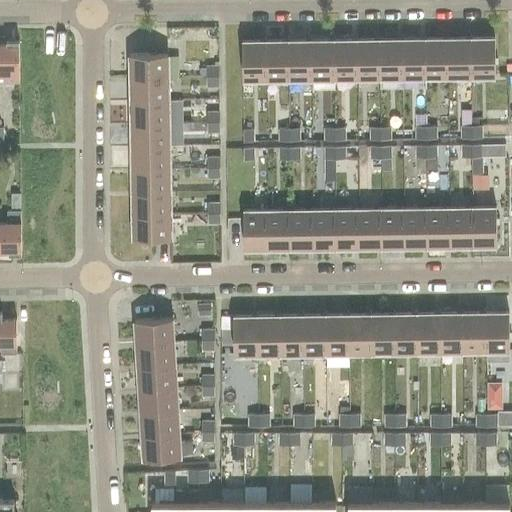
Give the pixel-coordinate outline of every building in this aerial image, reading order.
[(496,75),(496,37),(473,38),(473,75),(496,75)] [(427,76),(427,38),(404,39),(404,76),(427,76)] [(450,75),(450,38),(427,38),(427,76),(450,75)] [(473,75),(473,38),(450,38),(450,75),(473,75)] [(192,39),(191,55),(223,56),(223,39),(192,39)] [(358,77),(358,39),(335,40),(335,77),(358,77)] [(381,76),(381,39),(358,39),(358,77),(381,76)] [(404,76),(404,39),(381,39),(381,76),(404,76)] [(289,78),(289,40),(266,41),(266,78),(289,78)] [(312,77),(312,40),(289,40),(289,78),(312,77)] [(335,77),(335,40),(312,40),(312,77),(335,77)] [(266,78),(266,41),(243,41),(243,78),(266,78)] [(0,80),(20,80),(20,43),(0,43),(0,80)] [(169,76),(168,53),(131,54),(132,77),(169,76)] [(207,66),(207,76),(220,76),(220,65),(207,66)] [(169,99),(169,76),(132,77),(132,100),(169,99)] [(220,86),(220,76),(207,76),(208,86),(220,86)] [(170,122),(169,99),(132,100),(132,123),(170,122)] [(208,111),(208,122),(220,121),(220,111),(208,111)] [(221,132),(220,121),(208,122),(208,132),(221,132)] [(170,145),(170,122),(132,123),(133,146),(170,145)] [(473,138),(472,125),(462,125),(462,138),(473,138)] [(483,125),(472,125),(473,138),(483,138),(483,125)] [(381,139),(381,126),(371,126),(371,139),(381,139)] [(392,126),(381,126),(381,139),(392,139),(392,126)] [(427,138),(427,126),(417,126),(417,138),(427,138)] [(437,126),(427,126),(427,138),(437,138),(437,126)] [(290,140),(290,127),(280,128),(280,140),(290,140)] [(300,127),(290,127),(290,140),(301,140),(300,127)] [(336,140),(336,127),(325,127),(325,140),(336,140)] [(346,127),(336,127),(336,140),(346,139),(346,127)] [(255,128),(244,128),(244,141),(255,141),(255,128)] [(438,144),(427,145),(427,157),(438,157),(438,144)] [(473,157),(473,144),(462,144),(463,157),(473,157)] [(483,144),(473,144),(473,157),(483,157),(483,144)] [(171,168),(170,145),(133,146),(133,169),(171,168)] [(382,158),(382,145),(371,145),(371,158),(382,158)] [(392,145),(382,145),(382,158),(392,158),(392,145)] [(427,157),(427,145),(417,145),(417,157),(427,157)] [(291,159),(290,146),(280,147),(280,159),(291,159)] [(301,146),(290,146),(291,159),(301,159),(301,146)] [(336,159),(336,146),(326,146),(326,159),(336,159)] [(346,146),(336,146),(336,159),(346,158),(346,146)] [(244,147),(245,160),(255,160),(255,147),(244,147)] [(208,157),(208,167),(221,167),(221,157),(208,157)] [(473,173),(484,173),(483,157),(473,157),(473,173)] [(221,177),(221,167),(208,167),(208,177),(221,177)] [(171,191),(171,168),(133,169),(134,192),(171,191)] [(171,214),(171,191),(134,192),(134,215),(171,214)] [(8,222),(0,221),(0,250),(22,251),(22,210),(21,210),(21,193),(12,193),(12,210),(8,210),(8,222)] [(208,203),(209,213),(221,213),(221,202),(208,203)] [(497,244),(497,206),(474,207),(474,244),(497,244)] [(428,245),(428,207),(405,208),(406,245),(428,245)] [(451,244),(451,207),(428,207),(428,245),(451,244)] [(474,244),(474,207),(451,207),(451,244),(474,244)] [(360,246),(359,208),(336,209),(337,246),(360,246)] [(383,245),(382,208),(359,208),(360,246),(383,245)] [(406,245),(405,208),(382,208),(383,245),(406,245)] [(291,247),(290,209),(267,210),(268,247),(291,247)] [(314,246),(313,209),(290,209),(291,247),(314,246)] [(337,246),(336,209),(313,209),(314,246),(337,246)] [(268,247),(267,210),(244,210),(245,247),(268,247)] [(221,223),(221,213),(209,213),(209,223),(221,223)] [(172,237),(171,214),(134,215),(134,238),(172,237)] [(199,314),(213,313),(212,301),(198,302),(199,314)] [(18,344),(17,318),(3,318),(3,311),(0,311),(0,348),(2,349),(2,354),(17,353),(17,344),(18,344)] [(510,349),(510,311),(487,312),(487,349),(510,349)] [(441,350),(441,312),(418,313),(418,350),(441,350)] [(464,350),(464,312),(441,312),(441,350),(464,350)] [(487,349),(487,312),(464,312),(464,350),(487,349)] [(373,351),(372,313),(349,314),(350,351),(373,351)] [(396,351),(395,313),(372,313),(373,351),(396,351)] [(418,350),(418,313),(395,313),(396,351),(418,350)] [(304,352),(303,314),(280,315),(281,352),(304,352)] [(327,352),(326,314),(303,314),(304,352),(327,352)] [(350,351),(349,314),(326,314),(327,352),(350,351)] [(258,352),(257,315),(234,315),(235,353),(258,352)] [(281,352),(280,315),(257,315),(258,352),(281,352)] [(173,317),(136,319),(137,342),(174,340),(173,317)] [(215,329),(203,329),(203,339),(215,339),(215,329)] [(215,350),(215,339),(203,339),(203,350),(215,350)] [(176,363),(174,340),(137,342),(139,365),(176,363)] [(177,386),(176,363),(139,365),(140,389),(177,386)] [(215,375),(203,375),(203,385),(215,385),(215,375)] [(494,380),(494,406),(509,406),(509,381),(494,380)] [(215,395),(215,385),(203,385),(202,395),(215,395)] [(179,409),(177,386),(140,389),(141,412),(179,409)] [(180,432),(179,409),(141,412),(143,435),(180,432)] [(258,426),(258,413),(248,413),(248,426),(258,426)] [(268,426),(268,413),(258,413),(258,426),(268,426)] [(303,426),(303,413),(293,413),(293,426),(303,426)] [(314,426),(314,413),(303,413),(303,426),(314,426)] [(349,426),(349,413),(339,413),(339,426),(349,426)] [(359,426),(359,413),(349,413),(349,426),(359,426)] [(394,426),(394,413),(384,413),(384,426),(394,426)] [(405,426),(405,413),(394,413),(394,426),(405,426)] [(440,426),(440,413),(430,413),(430,426),(440,426)] [(450,426),(450,413),(440,413),(440,426),(450,426)] [(486,426),(486,413),(475,413),(475,426),(486,426)] [(496,426),(496,413),(486,413),(486,426),(496,426)] [(215,420),(202,420),(202,431),(215,431),(215,420)] [(215,441),(215,431),(202,431),(202,441),(215,441)] [(181,456),(180,432),(143,435),(144,458),(181,456)] [(245,445),(245,432),(234,432),(234,445),(244,445),(245,445)] [(255,432),(245,432),(245,445),(255,445),(255,432)] [(290,445),(290,432),(280,432),(280,445),(290,445)] [(301,432),(290,432),(290,445),(301,445),(301,432)] [(343,445),(343,432),(333,432),(333,445),(343,445)] [(353,432),(343,432),(343,445),(353,445),(353,432)] [(395,445),(395,432),(385,432),(385,445),(395,445)] [(406,432),(395,432),(395,445),(406,445),(406,432)] [(441,445),(441,432),(431,432),(431,445),(441,445)] [(451,432),(441,432),(441,445),(451,445),(451,432)] [(487,445),(487,432),(476,432),(476,445),(487,445)] [(497,432),(487,432),(487,445),(497,445),(497,432)] [(233,445),(233,458),(244,458),(244,445),(234,445),(233,445)] [(202,450),(202,460),(215,460),(215,450),(202,450)] [(199,482),(199,469),(189,469),(189,482),(199,482)] [(209,469),(199,469),(199,482),(209,482),(209,469)] [(166,470),(166,483),(176,483),(176,470),(166,470)] [(0,511),(15,511),(15,499),(0,498),(0,511)] [(175,511),(176,502),(152,502),(152,511),(175,511)] [(198,511),(199,502),(176,502),(175,511),(198,511)] [(221,511),(222,502),(199,502),(198,511),(221,511)] [(244,511),(245,502),(222,502),(221,511),(244,511)] [(267,511),(268,502),(245,502),(244,511),(267,511)] [(290,511),(291,502),(268,502),(267,511),(290,511)] [(313,511),(314,502),(291,502),(290,511),(313,511)] [(336,511),(337,502),(314,502),(313,511),(336,511)] [(372,511),(372,502),(349,502),(349,511),(372,511)] [(395,511),(395,502),(372,502),(372,511),(395,511)] [(418,511),(418,502),(395,502),(395,511),(418,511)] [(441,511),(441,502),(418,502),(418,511),(441,511)] [(464,511),(464,502),(441,502),(441,511),(464,511)] [(487,511),(487,502),(464,502),(464,511),(487,511)] [(510,511),(510,502),(487,502),(487,511),(510,511)]
